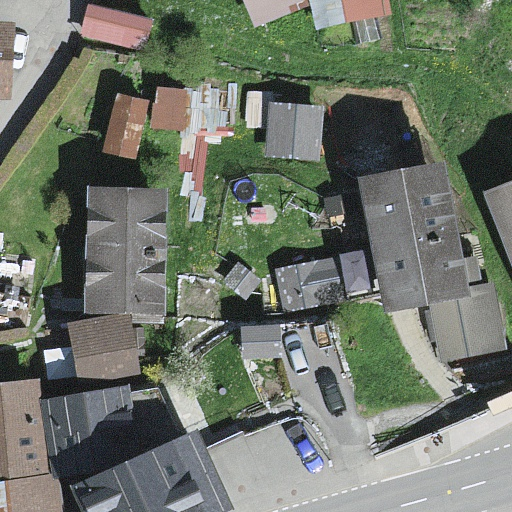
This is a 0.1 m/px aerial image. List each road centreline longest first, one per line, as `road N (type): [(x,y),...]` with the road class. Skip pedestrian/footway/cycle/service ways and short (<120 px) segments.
road 1 (secondary): [(370,511),(511,474)]
road 2 (residential): [(0,117),(75,0)]
